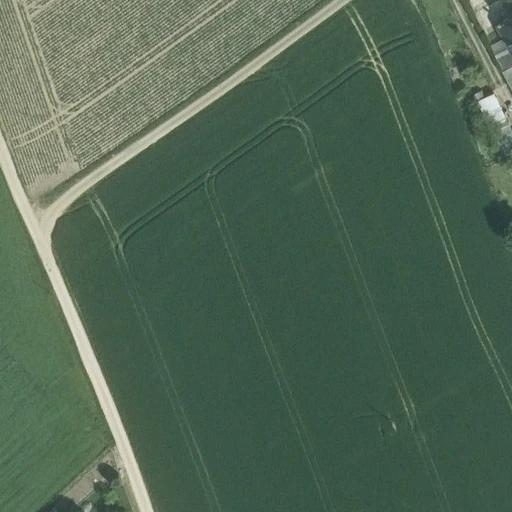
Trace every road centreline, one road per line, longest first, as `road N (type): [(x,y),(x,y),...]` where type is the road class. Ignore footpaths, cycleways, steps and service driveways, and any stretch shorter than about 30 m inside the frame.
road 1 (track): [(0,122),(147,511)]
road 2 (track): [(340,0),(81,186),(39,234)]
